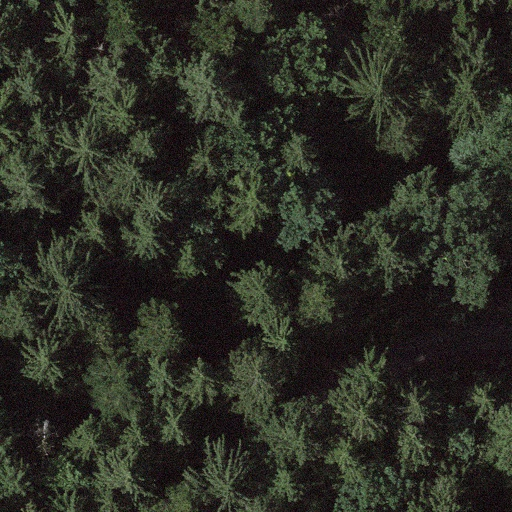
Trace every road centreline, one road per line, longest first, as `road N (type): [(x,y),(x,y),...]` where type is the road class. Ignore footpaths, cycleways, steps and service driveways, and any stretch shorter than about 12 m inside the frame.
road 1 (track): [(511,345),(431,349),(288,415),(168,511)]
road 2 (track): [(511,322),(409,511)]
